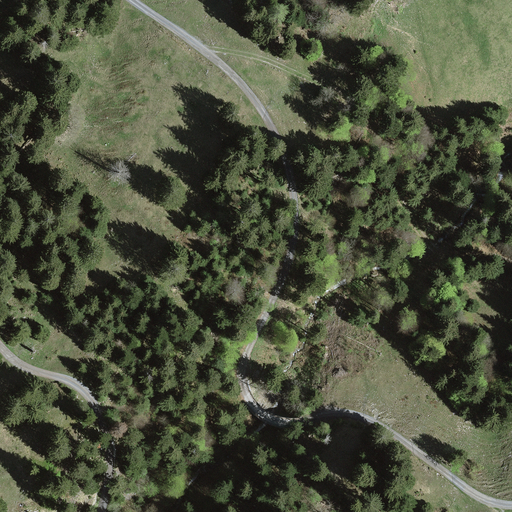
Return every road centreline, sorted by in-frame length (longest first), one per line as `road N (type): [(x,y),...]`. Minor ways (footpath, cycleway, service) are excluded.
road 1 (track): [(127,0),(216,68),(280,147),(300,231),(245,346),(240,387),(254,410),(285,423),(329,411),(357,414),(478,498),(511,504)]
road 2 (track): [(186,42),(260,56),(320,83),(361,116),(434,252),(489,252),(511,263)]
road 3 (track): [(0,352),(88,401),(110,448),(100,511)]
